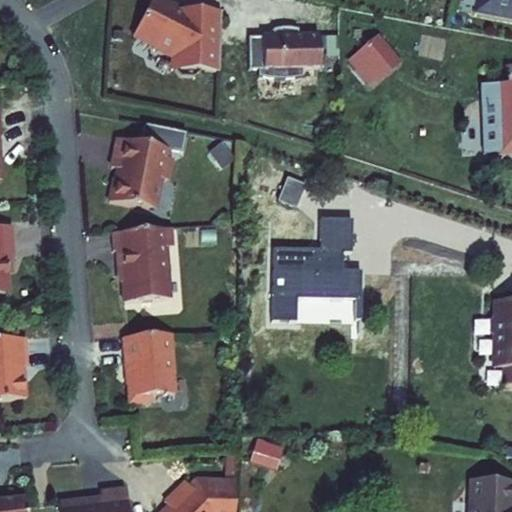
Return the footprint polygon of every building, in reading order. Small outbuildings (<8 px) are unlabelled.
[(223,73),(222,27),(195,28),(192,18),(182,13),(153,0),(136,38),(157,48),(159,52),(178,60),(179,72),(185,78),(197,78),(203,73),(223,73)] [(511,0),(474,0),(471,16),(511,24),(511,0)] [(222,12),(182,13),(192,18),(195,28),(222,27),(222,12)] [(276,38),(252,38),(252,70),(262,70),(262,76),(266,77),(271,79),(275,80),(280,80),(285,80),(290,80),(294,79),(299,78),(304,77),(304,70),(320,70),(320,37),(299,37),(299,31),(295,28),(290,28),(285,28),(281,29),(276,31),(276,38)] [(377,40),(350,57),(369,87),(396,69),(377,40)] [(511,85),(493,87),(494,105),(481,106),(483,159),(511,157),(511,85)] [(493,87),(480,88),(481,106),(494,105),(493,87)] [(174,141),(123,131),(117,159),(125,161),(123,172),(119,171),(115,194),(139,199),(139,197),(154,200),(162,195),(167,171),(173,172),(177,151),(173,150),(174,141)] [(17,251),(15,222),(0,223),(0,290),(13,290),(10,252),(17,251)] [(354,223),(321,222),(320,249),(271,248),(269,324),(295,325),(296,300),(360,302),(361,272),(341,271),(342,256),(353,256),(354,223)] [(175,225),(115,228),(116,246),(124,246),(127,298),(172,295),(169,243),(176,243),(175,225)] [(511,299),(499,299),(499,315),(497,318),(497,330),(502,335),(501,366),(510,366),(510,384),(511,383),(511,299)] [(168,331),(124,334),(126,361),(129,360),(130,375),(128,376),(130,398),(152,396),(152,391),(174,390),(173,371),(174,371),(174,370),(175,369),(173,342),(169,342),(168,331)] [(28,362),(26,333),(0,335),(0,395),(27,394),(26,375),(23,372),(22,362),(28,362)] [(471,472),(469,511),(511,511),(511,502),(508,502),(509,473),(471,472)] [(232,511),(234,480),(194,479),(189,485),(185,480),(164,500),(169,505),(161,511),(232,511)] [(126,511),(124,490),(99,492),(100,504),(85,505),(85,500),(58,503),(58,511),(126,511)] [(26,511),(25,493),(0,495),(0,511),(26,511)]
